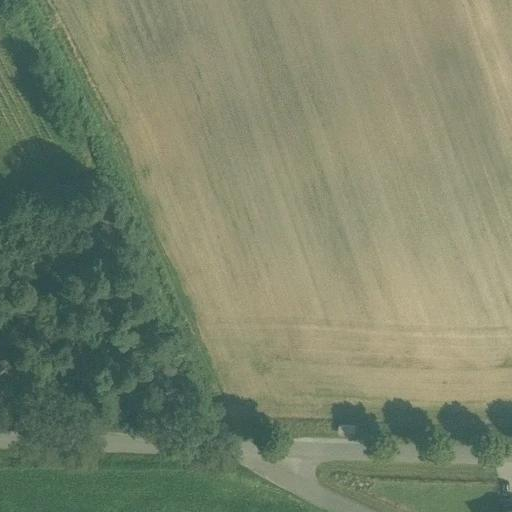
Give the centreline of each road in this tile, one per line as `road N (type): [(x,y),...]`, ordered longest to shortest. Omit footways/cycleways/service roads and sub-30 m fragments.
road 1 (unclassified): [(258,450),(0,442)]
road 2 (unclassified): [(511,455),(258,450)]
